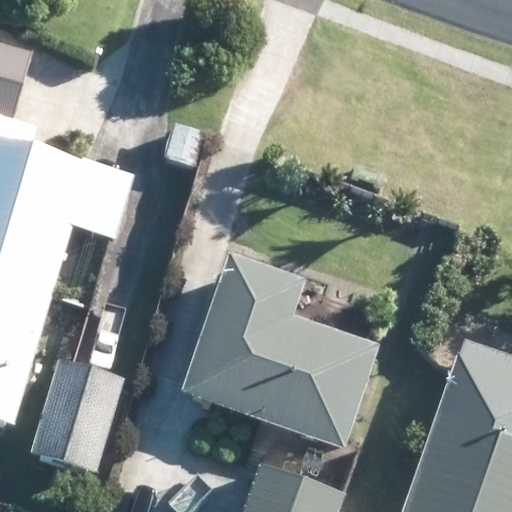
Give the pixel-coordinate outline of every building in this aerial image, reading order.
[(41,151),(22,145),(0,138),(0,279),(58,297),(78,228),(115,239),(119,240),(137,180),(88,166),(41,151)] [(297,320),(306,294),(310,284),(235,258),(213,319),(187,397),(218,408),(260,423),(349,453),(352,446),(384,350),(378,348),(367,344),(297,320)] [(49,323),(58,297),(0,279),(0,422),(17,428),(45,338),(49,323)] [(511,511),(511,360),(465,344),(408,511),(511,511)] [(128,382),(108,378),(79,368),(62,363),(33,458),(100,477),(128,382)] [(346,511),(351,499),(346,497),(263,468),(247,511),(346,511)]
